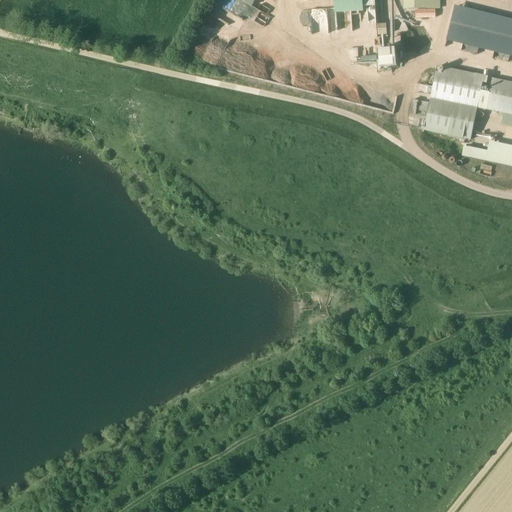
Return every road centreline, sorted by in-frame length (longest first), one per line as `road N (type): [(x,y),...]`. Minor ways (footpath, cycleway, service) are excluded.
road 1 (track): [(120,511),(266,427),(455,335),(465,315),(511,293)]
road 2 (unclassified): [(402,145),(473,188),(511,196)]
